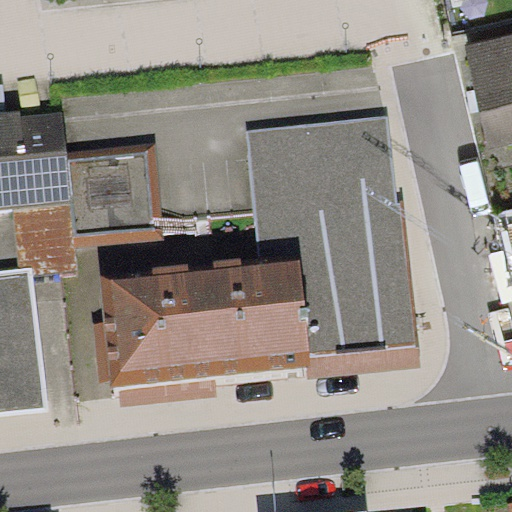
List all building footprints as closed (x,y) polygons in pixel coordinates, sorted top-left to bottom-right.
[(511,42),(461,56),(488,160),(511,154),(511,42)] [(63,126),(0,132),(0,213),(15,212),(72,206),(68,167),(63,126)] [(296,275),(306,366),(419,354),(405,211),(397,212),(389,126),(304,135),(306,150),(249,156),(257,226),(291,223),(296,275)] [(68,167),(72,206),(75,239),(155,231),(148,159),(68,167)] [(72,206),(15,212),(21,278),(78,272),(75,239),(72,206)] [(296,275),(105,295),(116,397),(307,378),(306,366),(296,275)] [(0,407),(37,404),(23,285),(0,287),(0,407)]
